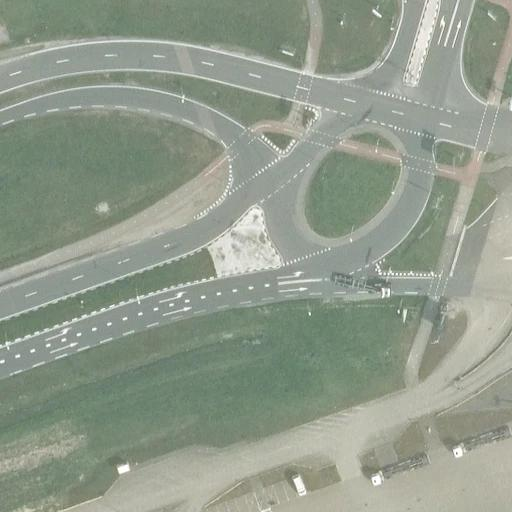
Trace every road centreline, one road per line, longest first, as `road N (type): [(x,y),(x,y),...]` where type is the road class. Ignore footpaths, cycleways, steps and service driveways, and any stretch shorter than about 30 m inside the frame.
road 1 (tertiary): [(375,108),(215,65),(126,51),(0,71)]
road 2 (tertiary): [(0,364),(173,304),(319,273)]
road 3 (unclassified): [(0,118),(78,97),(183,107),(212,120),(269,186)]
road 4 (tertiary): [(269,186),(185,242),(0,307)]
road 5 (tertiary): [(319,273),(365,250),(399,218),(420,166),(425,118)]
road 6 (tertiary): [(375,108),(336,126),(269,186)]
road 7 (unclassified): [(425,118),(460,0)]
